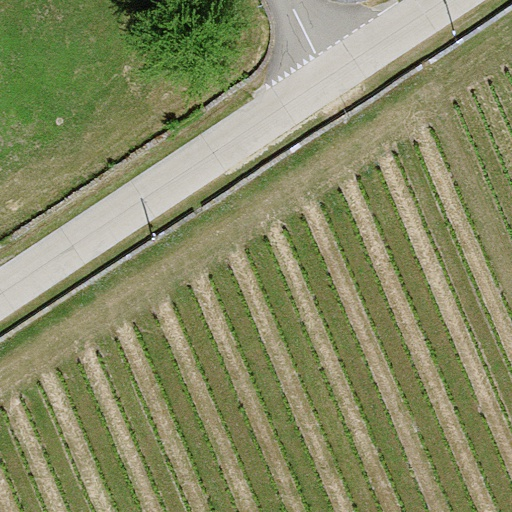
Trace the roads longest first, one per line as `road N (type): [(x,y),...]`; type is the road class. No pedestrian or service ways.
road 1 (residential): [(0,294),(319,74)]
road 2 (residential): [(319,74),(435,0)]
